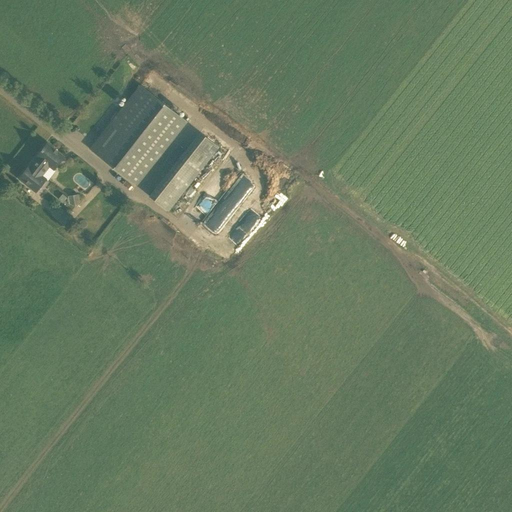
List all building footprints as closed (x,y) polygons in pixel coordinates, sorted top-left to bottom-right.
[(187,122),(141,85),(90,149),(137,186),(187,122)] [(200,132),(149,196),(168,211),(219,147),(200,132)] [(39,157),(31,167),(29,165),(19,178),(36,192),(46,179),(42,176),(50,166),(51,167),(55,163),(57,165),(64,157),(47,143),(37,156),(39,157)] [(253,183),(228,164),(191,212),(216,232),(253,183)] [(256,200),(264,206),(279,188),(271,182),(256,200)] [(78,194),(68,196),(69,204),(75,206),(79,201),(78,194)]
